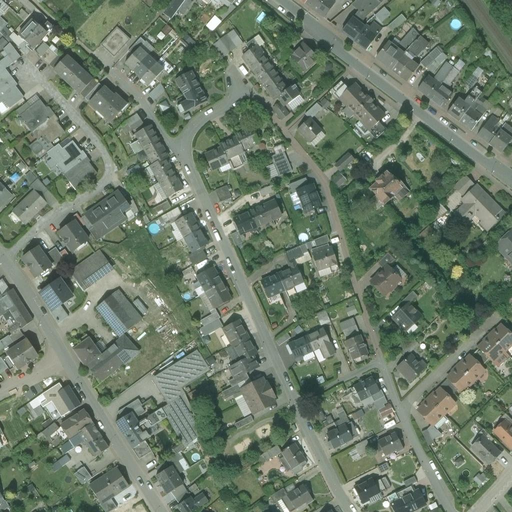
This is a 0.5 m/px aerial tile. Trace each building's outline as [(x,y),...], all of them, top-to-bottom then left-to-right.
[(0,10),(0,21),(2,20),(11,10),(0,0),(0,9),(0,10)] [(36,8),(26,0),(18,0),(32,12),(36,8)] [(175,0),(164,15),(171,20),(185,0),(175,0)] [(187,0),(185,0),(177,11),(183,15),(192,3),(187,0)] [(308,0),(305,5),(312,10),(319,0),(308,0)] [(332,1),(330,0),(319,0),(312,10),(324,19),(336,4),(332,1)] [(358,0),(356,2),(351,6),(359,11),(367,18),(381,4),(375,0),(358,0)] [(381,22),(391,14),(386,7),(376,15),(381,22)] [(18,16),(24,20),(28,15),(22,10),(18,16)] [(359,11),(342,33),(354,42),(364,29),(365,28),(361,26),(367,18),(359,11)] [(402,16),(389,28),(393,33),(407,21),(402,16)] [(216,19),(208,27),(212,31),(220,23),(216,19)] [(9,38),(13,33),(5,26),(6,24),(2,20),(0,21),(0,33),(10,44),(12,41),(9,38)] [(33,21),(19,37),(24,42),(32,49),(36,45),(38,46),(41,42),(39,41),(46,33),(33,21)] [(368,31),(364,29),(354,42),(366,51),(382,29),(374,23),(368,31)] [(117,28),(109,37),(123,49),(126,46),(121,42),(126,36),(117,28)] [(413,30),(399,46),(397,50),(404,55),(413,43),(419,38),(420,37),(413,30)] [(233,31),(220,41),(229,53),(243,44),(233,31)] [(18,37),(13,33),(9,38),(12,41),(18,47),(24,42),(19,37),(18,37)] [(123,49),(109,37),(101,46),(114,58),(123,49)] [(145,43),(140,38),(136,43),(141,48),(145,43)] [(404,55),(392,71),(407,83),(419,67),(412,61),(415,58),(422,50),(423,51),(427,47),(426,43),(423,40),(422,40),(419,38),(413,43),(404,55)] [(264,54),(253,40),(246,46),(250,51),(243,56),(253,71),(267,61),(263,55),(264,54)] [(229,53),(220,41),(213,46),(222,59),(229,53)] [(136,43),(128,52),(133,56),(140,48),(140,49),(141,48),(136,43)] [(141,48),(140,49),(148,56),(154,51),(145,43),(141,48)] [(397,50),(388,43),(376,59),(392,71),(404,55),(397,50)] [(49,49),(44,44),(36,53),(41,58),(49,49)] [(20,58),(11,45),(4,50),(8,57),(13,63),(20,58)] [(317,59),(304,45),(291,57),(304,72),(317,59)] [(281,53),(279,54),(284,60),(292,53),(287,47),(286,48),(281,53)] [(140,49),(140,48),(133,56),(125,65),(133,73),(148,56),(140,49)] [(58,57),(49,49),(41,58),(49,66),(50,66),(58,57)] [(435,49),(420,64),(425,69),(440,55),(435,49)] [(58,57),(50,66),(55,70),(64,60),(59,56),(58,57)] [(148,56),(133,73),(142,80),(157,64),(148,56)] [(8,57),(0,63),(0,67),(3,72),(13,63),(8,57)] [(78,71),(72,64),(73,63),(67,57),(64,60),(55,70),(54,71),(67,83),(78,71)] [(267,61),(253,71),(264,86),(277,76),(267,61)] [(435,61),(427,68),(433,73),(440,65),(435,61)] [(157,64),(142,80),(149,87),(156,80),(164,71),(157,64)] [(3,72),(0,67),(0,91),(13,81),(10,76),(8,78),(3,72)] [(444,67),(434,81),(440,86),(450,72),(444,67)] [(450,72),(440,86),(446,91),(451,85),(450,84),(459,73),(453,69),(450,72)] [(85,77),(78,71),(67,83),(80,95),(89,85),(93,81),(87,75),(85,77)] [(164,71),(156,80),(160,84),(169,76),(164,71)] [(191,72),(175,81),(180,89),(181,88),(184,95),(199,87),(191,72)] [(474,72),(464,84),(469,88),(479,75),(474,72)] [(287,90),(277,76),(264,86),(274,101),(278,98),(283,106),(285,106),(299,96),(292,87),(287,90)] [(428,77),(418,91),(430,100),(440,86),(434,81),(428,77)] [(13,81),(0,91),(0,105),(4,102),(10,109),(24,98),(15,87),(17,86),(13,81)] [(341,81),(330,92),(338,100),(339,99),(349,90),(341,81)] [(85,99),(89,104),(89,103),(103,88),(99,84),(94,89),(85,99)] [(160,84),(149,95),(155,101),(165,91),(160,84)] [(89,85),(80,95),(85,99),(94,89),(89,85)] [(384,117),(371,103),(373,102),(368,97),(367,99),(354,85),(349,90),(339,99),(369,130),(369,131),(379,122),(384,117)] [(440,86),(430,100),(441,109),(452,95),(446,91),(440,86)] [(199,87),(184,95),(188,101),(187,102),(191,110),(191,111),(207,102),(199,87)] [(89,103),(89,104),(97,111),(98,109),(112,122),(127,106),(120,99),(118,101),(104,88),(103,88),(89,103)] [(474,89),(466,100),(466,101),(464,104),(469,108),(474,102),(478,96),(480,93),(474,89)] [(495,92),(486,103),(492,108),(501,97),(495,92)] [(484,101),(478,96),(474,102),(480,107),(484,101)] [(302,102),(298,97),(289,104),(292,109),(302,102)] [(464,104),(457,98),(447,113),(459,122),(469,108),(464,104)] [(30,109),(26,112),(32,119),(28,122),(25,125),(31,133),(54,116),(51,111),(49,112),(40,101),(30,109)] [(188,101),(177,106),(182,115),(191,110),(187,102),(188,101)] [(480,107),(474,102),(469,108),(482,117),(484,113),(483,109),(480,107)] [(26,104),(16,113),(20,119),(23,117),(22,115),(26,112),(30,109),(26,104)] [(288,115),(280,104),(273,110),(282,121),(288,115)] [(316,104),(307,113),(312,118),(322,109),(316,104)] [(482,117),(469,108),(459,122),(471,131),(482,117)] [(32,119),(26,112),(22,115),(23,117),(28,122),(32,119)] [(137,115),(127,122),(133,132),(144,125),(137,115)] [(54,116),(31,133),(38,142),(45,137),(51,144),(65,133),(56,122),(58,121),(54,116)] [(492,116),(477,136),(488,145),(499,131),(494,127),(498,121),(492,116)] [(321,132),(309,119),(297,130),(309,143),(310,143),(309,142),(314,137),(315,138),(321,132)] [(379,122),(369,131),(369,130),(368,132),(375,140),(387,130),(379,122)] [(511,130),(504,124),(499,131),(488,145),(500,154),(509,142),(511,138),(511,130)] [(151,127),(136,135),(139,142),(131,147),(136,155),(144,151),(144,150),(159,142),(151,127)] [(252,129),(236,136),(237,138),(243,151),(259,144),(252,129)] [(326,137),(321,132),(315,138),(314,137),(309,142),(310,143),(309,143),(314,148),(326,137)] [(237,138),(220,146),(221,148),(228,164),(229,164),(232,171),(242,166),(238,157),(244,154),(243,151),(237,138)] [(62,150),(58,154),(64,161),(59,165),(57,167),(64,175),(87,158),(83,152),(81,153),(73,142),(62,150)] [(159,142),(144,150),(144,151),(153,166),(165,159),(168,158),(159,142)] [(59,146),(55,149),(54,149),(47,154),(52,160),(54,158),(59,165),(64,161),(58,154),(62,150),(59,146)] [(272,150),(274,156),(283,152),(281,147),(272,150)] [(221,148),(205,156),(212,172),(228,164),(221,148)] [(273,164),(286,159),(283,152),(274,156),(270,157),(271,158),(273,164)] [(348,155),(335,167),(339,172),(353,160),(348,155)] [(90,162),(87,158),(64,175),(71,184),(78,179),(83,186),(97,175),(89,163),(90,162)] [(267,167),(273,164),(271,158),(265,161),(267,167)] [(165,159),(153,166),(145,170),(149,178),(155,175),(160,183),(174,175),(165,159)] [(286,159),(273,164),(278,176),(279,178),(291,172),(286,159)] [(278,176),(273,164),(267,167),(266,168),(271,179),(278,176)] [(138,166),(127,172),(130,178),(141,172),(138,166)] [(30,182),(35,177),(30,172),(25,177),(30,182)] [(387,172),(375,182),(376,184),(370,190),(384,206),(394,197),(399,202),(406,188),(397,179),(395,180),(387,172)] [(174,175),(160,183),(168,199),(183,190),(174,175)] [(340,175),(332,182),(337,188),(346,181),(340,175)] [(465,177),(454,188),(462,196),(473,186),(465,177)] [(78,179),(71,184),(76,191),(83,186),(78,179)] [(296,192),(309,187),(305,179),(289,185),(293,195),(297,193),(296,192)] [(48,191),(38,180),(32,185),(43,196),(48,191)] [(0,184),(0,207),(10,198),(3,191),(5,189),(0,184)] [(309,187),(296,192),(297,193),(305,213),(321,207),(312,185),(309,187)] [(226,187),(215,191),(220,204),(231,199),(226,187)] [(269,187),(258,191),(261,198),(272,194),(269,187)] [(488,198),(486,199),(475,187),(461,201),(465,205),(454,216),(455,215),(460,219),(459,221),(464,226),(468,222),(467,221),(470,218),(472,217),(470,216),(475,212),(484,220),(480,224),(487,231),(504,215),(488,198)] [(35,191),(15,210),(21,217),(19,218),(25,225),(47,204),(35,191)] [(119,193),(107,201),(106,199),(101,203),(118,227),(127,221),(122,214),(129,209),(130,208),(127,205),(119,193)] [(133,201),(127,205),(130,208),(129,209),(134,216),(139,213),(133,201)] [(167,202),(155,209),(158,215),(171,208),(167,202)] [(274,202),(250,212),(257,228),(281,217),(274,202)] [(101,203),(96,207),(97,208),(86,216),(94,228),(97,232),(97,231),(104,226),(109,233),(118,227),(101,203)] [(438,203),(429,212),(437,221),(447,212),(438,203)] [(178,208),(158,219),(161,225),(181,215),(178,208)] [(250,212),(233,220),(240,235),(257,228),(250,212)] [(85,226),(77,214),(71,219),(74,222),(80,229),(85,226)] [(191,214),(176,223),(184,238),(199,230),(191,214)] [(80,229),(74,222),(59,233),(73,253),(88,241),(80,229)] [(429,227),(417,238),(422,244),(435,233),(429,227)] [(97,232),(94,228),(89,232),(97,242),(102,238),(97,231),(97,232)] [(199,230),(184,238),(193,254),(208,245),(199,230)] [(511,230),(495,247),(499,251),(502,251),(506,255),(506,258),(510,263),(511,262),(511,230)] [(237,233),(231,236),(235,246),(242,243),(237,233)] [(327,236),(314,241),(316,249),(326,246),(326,243),(329,242),(327,236)] [(316,249),(314,241),(300,247),(304,257),(307,256),(312,255),(311,251),(316,249)] [(316,249),(311,251),(312,255),(328,250),(326,246),(316,249)] [(304,257),(300,247),(283,254),(287,264),(293,261),(304,257)] [(38,248),(22,259),(36,278),(51,267),(38,248)] [(56,248),(46,255),(53,266),(63,259),(60,254),(56,248)] [(312,255),(317,271),(329,267),(331,274),(338,271),(336,265),(331,248),(328,250),(312,255)] [(72,260),(65,250),(60,254),(63,259),(66,264),(72,260)] [(100,251),(69,273),(76,282),(81,278),(88,288),(114,271),(100,251)] [(388,253),(376,264),(383,271),(387,267),(388,267),(395,260),(388,253)] [(203,254),(190,261),(193,266),(206,259),(203,254)] [(293,261),(296,267),(309,261),(307,256),(304,257),(293,261)] [(290,270),(296,267),(293,261),(287,264),(290,270)] [(290,270),(278,275),(285,291),(303,282),(296,267),(290,270)] [(329,267),(317,271),(319,278),(331,274),(329,267)] [(388,267),(387,267),(383,271),(372,282),(377,288),(376,289),(383,296),(389,290),(392,290),(394,288),(394,285),(400,280),(388,267)] [(191,268),(182,273),(185,277),(194,273),(191,268)] [(218,275),(214,268),(196,277),(202,286),(205,293),(224,283),(219,274),(218,275)] [(278,275),(261,283),(267,298),(285,291),(278,275)] [(88,288),(81,278),(76,282),(83,292),(88,288)] [(13,290),(10,291),(2,280),(0,281),(0,295),(1,297),(10,311),(21,304),(22,304),(13,290)] [(72,298),(59,280),(40,294),(52,311),(53,312),(60,307),(72,298)] [(224,283),(205,293),(206,294),(215,310),(232,300),(228,293),(229,292),(224,283)] [(202,286),(191,292),(195,299),(206,294),(205,293),(202,286)] [(142,319),(118,290),(112,295),(135,325),(142,319)] [(412,292),(401,303),(405,307),(408,304),(409,306),(418,298),(412,292)] [(0,295),(0,317),(2,316),(10,311),(1,297),(0,295)] [(100,355),(97,358),(110,376),(122,366),(123,369),(125,367),(137,380),(153,367),(123,335),(135,325),(112,295),(96,308),(121,339),(100,355)] [(140,298),(134,302),(143,315),(148,312),(140,298)] [(10,311),(2,316),(6,322),(10,320),(13,325),(17,323),(21,329),(32,321),(22,304),(21,304),(10,311)] [(405,307),(393,319),(403,329),(410,322),(413,325),(420,317),(409,306),(408,304),(405,307)] [(348,309),(351,316),(357,314),(354,306),(348,309)] [(68,317),(60,307),(53,312),(52,311),(50,313),(58,324),(68,317)] [(325,311),(316,315),(321,326),(330,322),(325,311)] [(216,313),(201,322),(204,328),(206,326),(217,320),(217,321),(220,319),(216,313)] [(10,320),(6,322),(2,316),(9,328),(13,325),(10,320)] [(352,319),(340,325),(342,331),(355,326),(352,319)] [(217,320),(206,326),(210,332),(220,326),(217,321),(217,320)] [(238,321),(222,330),(226,336),(228,335),(233,346),(248,338),(238,321)] [(511,328),(506,322),(502,326),(511,336),(511,328)] [(9,328),(7,329),(12,336),(21,329),(17,323),(13,325),(9,328)] [(355,326),(342,331),(345,338),(358,333),(355,326)] [(511,336),(502,326),(501,326),(490,337),(504,352),(511,345),(510,344),(511,341),(511,336)] [(323,329),(306,337),(312,352),(314,351),(320,349),(325,359),(335,355),(323,329)] [(13,343),(23,336),(20,332),(10,338),(13,343)] [(100,355),(86,335),(77,342),(80,345),(73,350),(85,367),(86,366),(100,385),(110,376),(97,358),(100,355)] [(16,348),(27,341),(23,336),(13,343),(16,348)] [(360,336),(345,342),(353,361),(360,358),(361,361),(368,358),(367,355),(360,336)] [(8,337),(0,342),(0,351),(12,343),(8,337)] [(306,337),(288,346),(296,363),(303,359),(302,357),(312,352),(306,337)] [(504,352),(490,337),(478,348),(489,360),(491,362),(496,358),(497,359),(504,352)] [(248,338),(233,346),(239,356),(237,357),(240,363),(241,364),(253,357),(257,355),(248,338)] [(414,340),(400,354),(404,358),(418,345),(414,340)] [(16,348),(7,354),(18,370),(38,357),(27,341),(16,348)] [(319,362),(325,359),(320,349),(314,351),(319,362)] [(489,360),(479,349),(475,353),(485,364),(489,360)] [(197,350),(151,379),(168,406),(185,395),(182,389),(211,371),(197,350)] [(485,364),(475,353),(470,357),(481,368),(485,364)] [(410,355),(397,368),(401,373),(401,374),(404,377),(404,376),(410,382),(424,369),(410,355)] [(470,357),(470,356),(458,368),(473,383),(484,371),(481,368),(470,357)] [(253,357),(241,364),(240,363),(238,364),(236,363),(232,365),(231,368),(229,369),(234,379),(235,380),(246,374),(258,368),(253,357)] [(458,368),(447,379),(458,390),(460,392),(464,388),(466,390),(473,383),(458,368)] [(229,382),(234,379),(229,369),(224,372),(229,382)] [(238,385),(249,379),(246,374),(235,380),(234,379),(229,382),(232,388),(238,385)] [(372,378),(353,388),(354,388),(350,390),(353,396),(357,395),(361,402),(370,397),(379,393),(379,392),(372,378)] [(249,379),(238,385),(240,390),(252,385),(249,379)] [(240,390),(241,392),(247,403),(271,390),(267,383),(265,384),(263,379),(252,385),(240,390)] [(458,390),(448,380),(443,384),(453,394),(458,390)] [(70,412),(58,393),(63,390),(59,384),(42,395),(46,401),(41,405),(43,408),(51,402),(58,412),(62,418),(70,412)] [(453,394),(443,384),(439,388),(440,390),(440,389),(449,398),(453,394)] [(232,388),(222,393),(225,400),(241,392),(240,390),(238,385),(232,388)] [(81,406),(68,387),(63,390),(58,393),(70,412),(81,406)] [(449,398),(440,389),(440,390),(429,400),(443,415),(450,409),(449,408),(454,403),(449,398)] [(271,390),(247,403),(253,415),(275,404),(273,399),(275,398),(271,390)] [(379,393),(370,397),(373,403),(384,397),(381,391),(379,392),(379,393)] [(42,395),(29,403),(33,410),(39,406),(41,405),(46,401),(42,395)] [(168,406),(157,412),(162,420),(166,418),(182,444),(184,448),(185,449),(201,436),(203,435),(185,395),(168,406)] [(357,395),(353,396),(351,397),(355,405),(361,402),(357,395)] [(364,408),(373,403),(370,397),(361,402),(364,408)] [(387,404),(384,398),(373,403),(376,410),(387,404)] [(138,400),(117,413),(122,419),(131,413),(141,407),(142,406),(138,400)] [(443,415),(429,400),(417,411),(431,426),(428,430),(432,440),(441,436),(436,430),(447,419),(443,415)] [(29,403),(25,406),(34,419),(44,413),(39,406),(33,410),(29,403)] [(34,419),(25,406),(16,412),(20,418),(26,415),(30,422),(34,419)] [(141,407),(131,413),(135,419),(144,413),(141,407)] [(385,409),(387,416),(393,413),(390,407),(385,409)] [(339,420),(346,417),(341,408),(335,411),(339,420)] [(363,410),(352,415),(355,420),(365,415),(363,410)] [(84,411),(61,427),(69,439),(78,433),(92,424),(84,411)] [(138,424),(122,435),(132,449),(144,441),(140,433),(151,426),(151,427),(162,420),(157,412),(138,424)] [(122,419),(115,424),(122,435),(138,424),(135,419),(131,413),(122,419)] [(511,428),(511,421),(505,414),(500,419),(503,422),(504,422),(511,429),(511,428)] [(251,417),(235,425),(237,430),(253,422),(251,417)] [(346,417),(334,423),(337,429),(345,425),(345,426),(349,424),(346,417)] [(511,429),(504,422),(503,422),(494,432),(506,444),(506,445),(509,449),(511,448),(511,429)] [(349,424),(345,426),(352,440),(358,437),(351,423),(349,424)] [(54,424),(41,434),(46,440),(51,436),(59,430),(58,428),(54,424)] [(92,424),(78,433),(79,434),(84,442),(88,448),(102,439),(92,424)] [(337,429),(327,435),(330,442),(327,443),(330,450),(332,449),(332,450),(352,440),(345,426),(345,425),(337,429)] [(61,427),(58,428),(59,430),(51,436),(52,438),(56,436),(63,444),(69,439),(61,427)] [(432,440),(428,430),(421,433),(427,447),(434,444),(432,440)] [(493,440),(483,430),(478,434),(481,437),(482,437),(489,444),(493,440)] [(394,433),(377,442),(384,457),(395,451),(396,453),(403,450),(394,433)] [(79,434),(69,441),(70,442),(74,449),(84,442),(79,434)] [(489,444),(482,437),(481,437),(471,447),(484,460),(483,460),(487,464),(490,464),(494,460),(494,459),(499,454),(489,444)] [(102,439),(88,448),(94,458),(98,456),(99,458),(102,456),(101,454),(108,449),(102,439)] [(366,440),(354,446),(359,456),(371,450),(366,440)] [(144,441),(132,449),(139,460),(152,452),(144,441)] [(70,442),(61,449),(65,454),(74,449),(70,442)] [(175,456),(184,448),(182,444),(172,451),(172,452),(175,456)] [(281,452),(284,458),(290,466),(292,470),(299,465),(301,468),(306,464),(305,462),(305,461),(294,444),(281,452)] [(277,446),(258,458),(260,461),(264,459),(266,462),(281,452),(277,446)] [(359,456),(354,446),(349,449),(354,459),(359,456)] [(177,454),(167,461),(171,467),(177,463),(179,457),(177,454)] [(66,456),(58,462),(59,464),(62,467),(70,461),(66,456)] [(177,463),(182,470),(188,467),(181,456),(179,457),(177,463)] [(285,470),(290,466),(284,458),(279,461),(285,470)] [(167,461),(156,469),(159,475),(171,467),(167,461)] [(182,470),(177,463),(171,467),(176,474),(182,470)] [(378,468),(382,474),(390,469),(387,463),(378,468)] [(299,465),(292,470),(295,475),(302,470),(301,468),(299,465)] [(159,475),(156,477),(161,486),(177,476),(176,474),(171,467),(159,475)] [(84,468),(74,475),(82,485),(92,478),(84,468)] [(91,486),(101,503),(110,498),(127,487),(116,470),(91,486)] [(481,486),(489,478),(482,472),(474,480),(481,486)] [(177,476),(161,486),(167,495),(170,493),(183,486),(177,476)] [(385,477),(374,483),(379,494),(391,488),(385,477)] [(414,477),(403,482),(406,488),(411,485),(417,482),(414,477)] [(372,479),(355,488),(363,504),(369,501),(370,504),(381,498),(379,494),(374,483),(372,479)] [(294,484),(284,491),(287,496),(298,489),(294,484)] [(406,488),(395,493),(399,501),(415,493),(411,485),(406,488)] [(183,486),(170,493),(175,500),(185,491),(186,491),(183,486)] [(287,496),(281,500),(281,501),(288,511),(292,511),(295,510),(296,511),(301,511),(308,508),(307,505),(313,501),(303,486),(298,489),(287,496)] [(283,489),(270,498),(274,505),(281,501),(281,500),(287,496),(284,491),(283,489)] [(185,491),(175,500),(179,505),(190,498),(185,491)] [(399,501),(395,493),(387,497),(391,504),(391,505),(394,511),(411,511),(425,505),(418,491),(415,493),(399,501)] [(179,505),(177,507),(180,511),(194,511),(198,509),(207,502),(202,494),(192,501),(190,498),(179,505)] [(105,511),(111,511),(117,509),(110,498),(101,503),(100,504),(105,511)] [(4,502),(0,504),(0,511),(2,511),(9,508),(5,501),(4,502)]
